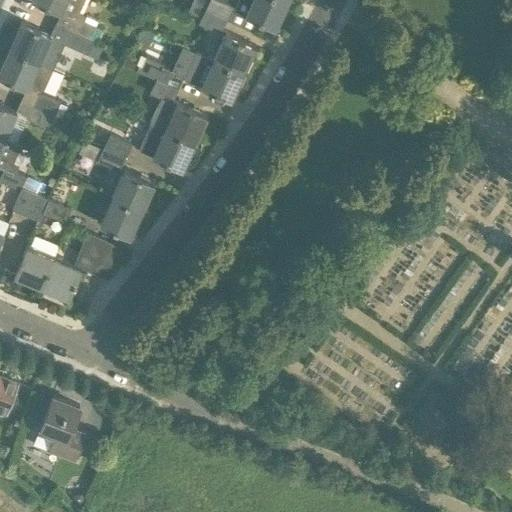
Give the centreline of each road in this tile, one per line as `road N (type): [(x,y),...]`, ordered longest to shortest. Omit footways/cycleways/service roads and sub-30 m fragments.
road 1 (residential): [(89,354),(202,216),(324,0)]
road 2 (residential): [(449,511),(89,354)]
